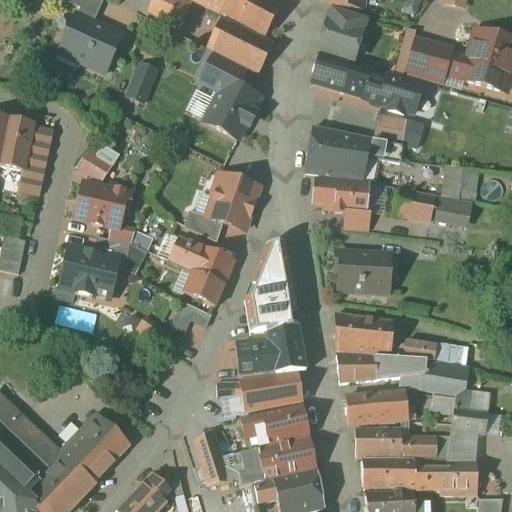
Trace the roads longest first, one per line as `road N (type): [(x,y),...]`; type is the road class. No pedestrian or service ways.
road 1 (residential): [(282,174),(342,511)]
road 2 (residential): [(173,438),(196,404),(282,174)]
road 3 (residential): [(0,103),(70,116),(37,295)]
road 4 (residential): [(282,174),(302,0)]
